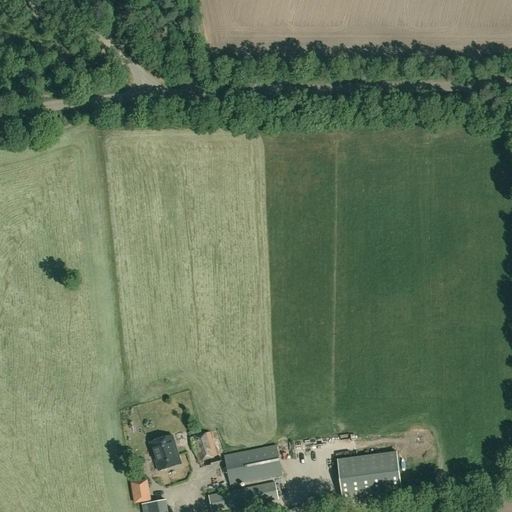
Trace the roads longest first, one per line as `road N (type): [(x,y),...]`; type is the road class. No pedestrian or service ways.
road 1 (unclassified): [(511,85),(158,92)]
road 2 (unclassified): [(158,92),(121,54),(18,0)]
road 3 (unclassified): [(0,121),(50,104),(158,92)]
